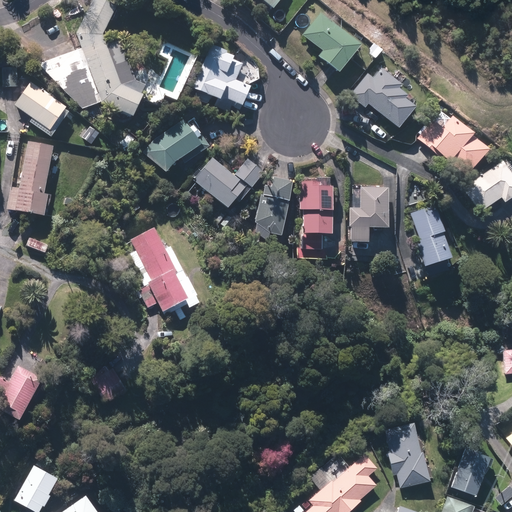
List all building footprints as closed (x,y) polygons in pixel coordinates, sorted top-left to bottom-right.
[(114,8),(96,0),(91,0),(75,35),(80,50),(37,65),(81,111),(99,104),(130,118),(140,97),(119,87),(133,82),(118,42),(104,47),(100,36),(114,8)] [(259,0),(271,10),(279,0),(259,0)] [(356,49),(318,16),(300,36),(321,54),(317,59),(334,74),(356,49)] [(382,51),(374,45),(366,54),(374,60),(382,51)] [(224,54),(209,47),(191,90),(215,102),(213,106),(227,113),(229,108),(237,112),(247,89),(233,83),(235,79),(240,66),(230,61),(231,60),(223,56),(224,54)] [(18,67),(1,67),(1,88),(18,88),(18,67)] [(372,80),(366,75),(349,96),(364,108),(365,105),(397,130),(414,109),(403,101),(405,98),(396,91),(400,87),(379,71),(372,80)] [(64,109),(29,84),(13,106),(47,131),(64,109)] [(431,122),(415,139),(438,159),(440,156),(462,176),(485,152),(469,138),(470,136),(451,118),(439,130),(431,122)] [(181,122),(152,142),(140,155),(162,174),(170,167),(180,159),(183,164),(206,148),(199,137),(194,141),(181,122)] [(50,149),(26,144),(17,191),(10,190),(6,211),(41,218),(44,198),(41,198),(50,149)] [(212,160),(192,182),(224,210),(233,201),(235,203),(261,175),(247,163),(233,179),(212,160)] [(459,190),(476,215),(497,201),(500,206),(511,197),(511,180),(500,162),(459,190)] [(154,177),(148,183),(161,195),(167,189),(154,177)] [(276,239),(290,183),(272,179),(271,185),(264,183),(260,198),(258,197),(251,225),(264,236),(276,239)] [(318,184),(297,183),(296,212),(300,212),(299,236),(300,236),(300,249),(320,249),(320,236),(328,236),(330,189),(318,188),(318,184)] [(384,230),(386,190),(360,189),(359,211),(349,210),(348,243),(365,244),(366,229),(384,230)] [(122,206),(127,216),(138,210),(133,200),(122,206)] [(433,207),(409,215),(417,242),(414,243),(421,268),(448,261),(440,234),(441,233),(433,207)] [(175,275),(151,231),(129,242),(150,282),(145,284),(146,286),(138,290),(148,308),(156,304),(161,313),(184,301),(171,277),(175,275)] [(29,237),(25,246),(46,257),(51,248),(29,237)] [(511,351),(499,353),(502,375),(511,373),(511,351)] [(0,383),(0,409),(19,420),(41,379),(18,366),(9,382),(3,379),(0,383)] [(87,378),(102,403),(123,390),(111,371),(107,373),(104,367),(87,378)] [(419,454),(411,425),(382,432),(388,453),(386,454),(392,476),(394,475),(398,489),(427,482),(420,454),(419,454)] [(464,449),(449,488),(471,496),(485,459),(474,455),(474,453),(464,449)] [(305,511),(346,511),(359,502),(357,501),(374,487),(366,477),(375,470),(363,456),(307,503),(311,507),(305,511)] [(29,511),(36,511),(55,481),(31,468),(12,502),(29,511)] [(511,491),(507,486),(494,499),(501,506),(511,495),(511,491)] [(468,511),(470,506),(445,497),(439,511),(468,511)] [(62,511),(93,511),(84,498),(62,511)]
